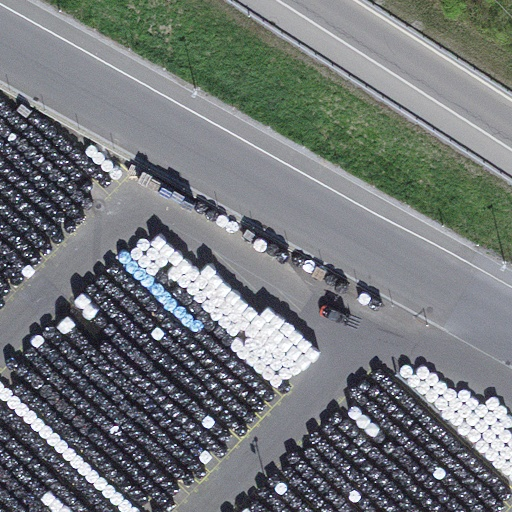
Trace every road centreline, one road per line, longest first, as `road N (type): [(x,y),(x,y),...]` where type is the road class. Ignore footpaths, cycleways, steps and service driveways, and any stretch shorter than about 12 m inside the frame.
road 1 (motorway): [(308,0),(511,130)]
road 2 (unclassified): [(355,511),(403,450),(451,416),(511,393)]
